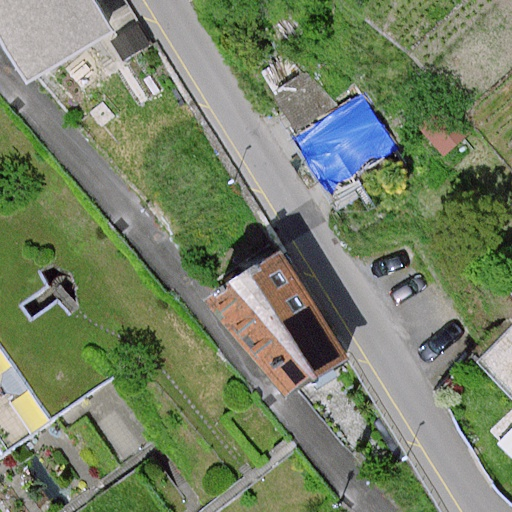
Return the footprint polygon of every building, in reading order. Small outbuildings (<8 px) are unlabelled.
[(97,0),(0,0),(0,18),(43,86),(121,36),(97,0)] [(312,69),(279,92),(304,127),(297,132),(340,195),(405,150),(361,88),(337,105),(312,69)] [(444,108),(421,126),(445,156),(468,138),(444,108)] [(0,476),(131,383),(7,210),(0,215),(0,476)] [(289,261),(220,300),(304,402),(357,364),(289,261)]
